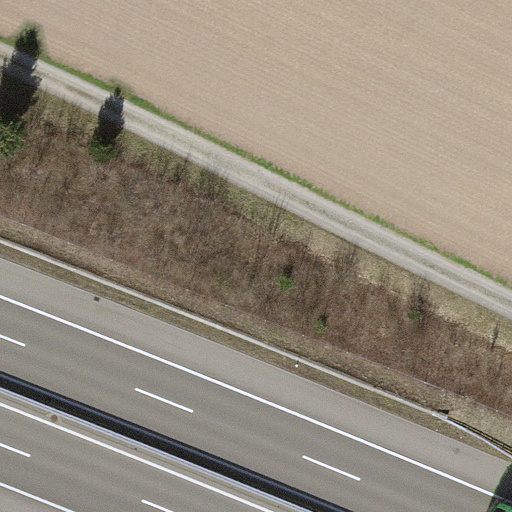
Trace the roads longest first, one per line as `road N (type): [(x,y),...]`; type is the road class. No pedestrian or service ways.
road 1 (track): [(0,61),(511,309)]
road 2 (motorway): [(441,511),(0,329)]
road 3 (motorway): [(0,443),(172,511)]
